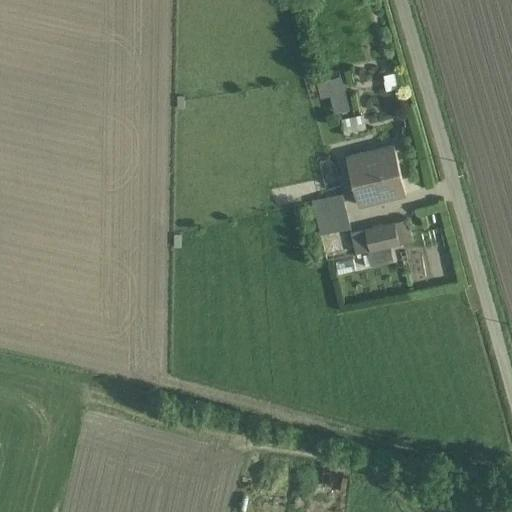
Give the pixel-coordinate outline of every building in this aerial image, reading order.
[(421,89),(420,71),(407,71),(407,90),(421,89)] [(339,81),(344,99),(354,97),(358,113),(373,109),(364,74),(339,81)] [(363,116),(364,135),(388,134),(387,116),(363,116)] [(356,200),(403,188),(391,139),(344,151),(356,200)] [(316,187),(293,190),(296,210),(318,207),(316,187)] [(374,230),(378,252),(351,257),(355,278),(383,273),(383,269),(417,263),(414,244),(425,242),(422,228),(389,234),(388,227),(374,230)]
